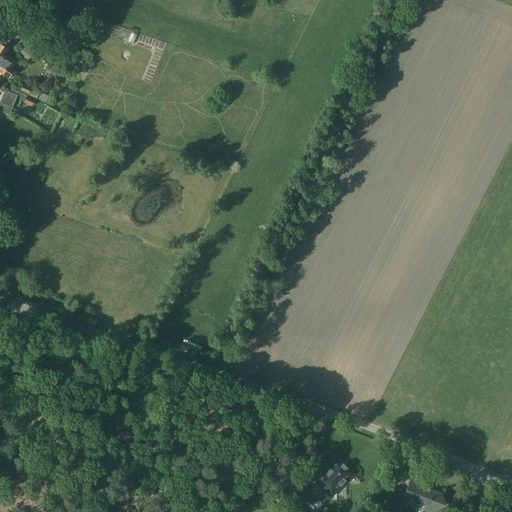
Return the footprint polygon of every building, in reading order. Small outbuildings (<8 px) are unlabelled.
[(0,73),(9,79),(15,71),(13,69),(19,61),(7,53),(9,49),(0,43),(0,73)] [(19,55),(28,61),(34,52),(25,45),(19,55)] [(39,92),(22,84),(20,90),(36,98),(39,92)] [(18,96),(5,91),(0,103),(0,112),(9,116),(18,96)] [(50,105),(53,98),(42,93),(39,99),(50,105)] [(317,480),(332,495),(353,473),(338,459),(330,467),(331,468),(325,474),(324,473),(317,480)] [(444,504),(440,493),(421,486),(418,479),(412,482),(404,500),(430,510),(444,504)] [(386,510),(385,511),(396,511),(397,511),(393,509),(398,495),(385,490),(378,507),(386,510)]
